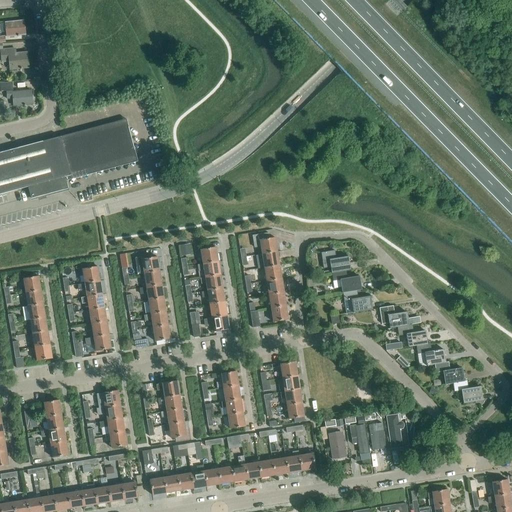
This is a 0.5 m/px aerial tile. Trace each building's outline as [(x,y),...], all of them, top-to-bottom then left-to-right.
[(6,37),(26,35),(24,20),(5,22),(6,37)] [(10,69),(29,67),(27,52),(15,53),(15,48),(1,50),(2,62),(9,61),(10,69)] [(13,106),(32,104),(31,90),(13,92),(12,82),(0,82),(0,85),(0,91),(6,91),(7,99),(13,98),(13,106)] [(65,177),(136,158),(126,119),(0,152),(0,194),(28,187),(31,198),(68,188),(65,177)] [(262,254),(277,251),(275,237),(270,238),(269,233),(252,236),(254,248),(261,247),(262,254)] [(187,243),(180,245),(181,251),(181,253),(189,251),(188,243),(187,243)] [(218,261),(216,247),(200,250),(203,264),(218,261)] [(350,270),(348,256),(336,258),(335,250),(321,252),(323,268),(330,267),(331,273),(332,273),(346,270),(350,270)] [(280,265),(277,251),(262,254),(264,267),(280,265)] [(160,271),(157,257),(143,259),(142,256),(135,257),(136,268),(143,266),(144,273),(160,271)] [(221,274),(218,261),(203,264),(205,277),(221,274)] [(282,278),(280,265),(264,267),(266,281),(282,278)] [(100,280),(98,266),(82,269),(85,283),(100,280)] [(309,266),(309,276),(318,276),(318,272),(312,266),(309,266)] [(361,290),(359,276),(347,278),(346,270),(332,273),(334,288),(341,287),(342,293),(343,293),(356,290),(361,290)] [(162,284),(160,271),(144,273),(146,287),(162,284)] [(223,288),(221,274),(205,277),(200,278),(201,284),(206,283),(207,291),(223,288)] [(41,290),(39,276),(23,279),(26,292),(26,293),(41,290)] [(284,292),(282,278),(266,281),(268,294),(284,292)] [(102,294),(100,280),(85,283),(87,296),(102,294)] [(164,298),(162,284),(146,287),(139,288),(140,294),(147,293),(148,300),(164,298)] [(225,302),(223,288),(207,291),(202,291),(203,297),(208,296),(209,304),(225,302)] [(44,304),(41,290),(26,293),(26,292),(19,293),(20,299),(26,298),(28,306),(44,304)] [(370,296),(358,298),(356,290),(343,293),(344,301),(351,300),(353,313),(372,310),(370,296)] [(286,305),(284,292),(268,294),(271,308),(286,305)] [(105,307),(102,294),(87,296),(81,297),(82,303),(88,302),(89,310),(105,307)] [(166,311),(164,298),(148,300),(150,314),(166,311)] [(227,315),(225,302),(209,304),(211,318),(227,315)] [(46,317),(44,304),(28,306),(30,320),(46,317)] [(289,319),(286,305),(271,308),(273,322),(289,319)] [(379,308),(380,316),(382,324),(389,323),(389,328),(398,327),(409,325),(406,312),(394,314),(393,306),(379,308)] [(107,321),(105,307),(89,310),(91,323),(107,321)] [(255,310),(250,311),(252,327),(260,326),(257,310),(255,310)] [(168,325),(166,311),(150,314),(144,315),(145,321),(151,320),(153,327),(168,325)] [(229,329),(227,315),(211,318),(214,331),(229,329)] [(48,331),(46,317),(30,320),(32,333),(48,331)] [(201,336),(198,324),(196,324),(196,320),(191,321),(194,338),(201,336)] [(109,334),(107,321),(91,323),(93,337),(109,334)] [(411,324),(409,325),(398,327),(399,335),(406,334),(408,347),(416,346),(427,344),(427,343),(425,330),(413,332),(411,324)] [(171,339),(168,325),(153,327),(155,341),(171,339)] [(142,346),(140,333),(137,333),(137,330),(132,331),(134,347),(142,346)] [(50,344),(48,331),(32,333),(34,347),(50,344)] [(96,351),(111,348),(109,334),(93,337),(85,338),(86,345),(94,343),(96,351)] [(78,343),(78,340),(73,340),(75,357),(82,355),(80,343),(78,343)] [(430,343),(427,343),(427,344),(416,346),(417,354),(424,353),(426,366),(434,364),(445,362),(443,349),(431,351),(430,343)] [(52,358),(50,344),(34,347),(37,360),(52,358)] [(409,365),(405,361),(401,365),(405,370),(409,365)] [(296,362),(280,364),(282,378),(298,375),(296,362)] [(448,362),(445,362),(434,364),(436,372),(443,371),(445,384),(453,383),(464,381),(462,368),(450,370),(448,362)] [(236,371),(221,374),(223,388),(239,385),(236,371)] [(300,389),(298,375),(282,378),(284,391),(300,389)] [(266,381),(261,381),(263,390),(267,389),(270,388),(269,380),(266,381)] [(467,380),(464,381),(453,383),(454,391),(461,390),(463,403),(482,400),(480,386),(468,388),(467,380)] [(180,395),(178,381),(156,384),(157,391),(163,390),(164,397),(180,395)] [(241,399),(239,385),(223,388),(225,401),(241,399)] [(302,402),(300,389),(284,391),(284,392),(280,392),(281,399),(285,398),(286,405),(302,402)] [(118,390),(96,394),(98,402),(104,401),(105,407),(121,404),(118,390)] [(271,407),(270,401),(272,400),(271,394),(264,395),(266,408),(271,407)] [(182,408),(180,395),(164,397),(166,411),(182,408)] [(243,412),(241,399),(225,401),(221,402),(222,408),(226,407),(227,415),(243,412)] [(62,414),(59,400),(44,403),(46,417),(62,414)] [(304,416),(302,402),(286,405),(289,419),(304,416)] [(214,417),(212,403),(204,404),(207,418),(214,417)] [(123,418),(121,404),(105,407),(107,420),(123,418)] [(409,407),(403,408),(405,418),(406,423),(412,422),(409,407)] [(184,422),(182,408),(166,411),(169,424),(184,422)] [(397,409),(399,419),(405,418),(403,408),(397,409)] [(245,426),(243,412),(227,415),(228,417),(223,417),(225,427),(229,426),(230,428),(245,426)] [(364,414),(365,421),(375,419),(374,413),(364,414)] [(64,427),(62,414),(46,417),(48,430),(64,427)] [(386,417),(391,444),(402,442),(398,415),(386,417)] [(125,431),(123,418),(107,420),(99,422),(100,428),(108,426),(109,434),(125,431)] [(185,422),(169,425),(171,437),(187,435),(185,422)] [(369,425),(373,451),(381,450),(376,423),(369,425)] [(355,427),(359,454),(369,452),(365,426),(355,427)] [(66,441),(64,427),(48,430),(40,431),(41,437),(49,436),(50,444),(66,441)] [(127,445),(125,431),(109,434),(104,435),(105,441),(110,440),(112,448),(127,445)] [(329,435),(333,459),(347,456),(343,433),(329,435)] [(68,455),(66,441),(50,444),(53,457),(68,455)] [(192,448),(195,447),(194,442),(186,444),(187,449),(188,453),(193,452),(192,448)] [(152,465),(151,455),(150,450),(142,451),(144,466),(152,465)] [(0,465),(9,465),(7,451),(0,451),(0,465)] [(315,468),(313,453),(299,456),(301,471),(315,468)] [(247,479),(245,464),(244,464),(243,456),(238,457),(239,465),(231,466),(233,482),(247,479)] [(272,460),(271,456),(265,457),(266,461),(258,462),(261,477),(274,475),(272,460)] [(301,471),(299,456),(285,458),(288,473),(301,471)] [(261,477),(258,462),(257,458),(252,459),(253,463),(245,464),(247,479),(261,477)] [(285,458),(272,460),(274,475),(288,473),(285,458)] [(231,466),(231,462),(225,463),(225,467),(218,469),(220,484),(233,482),(231,466)] [(191,473),(190,469),(184,470),(185,474),(177,475),(179,490),(193,488),(191,473)] [(220,484),(218,469),(204,471),(206,486),(220,484)] [(16,482),(15,477),(17,476),(17,471),(8,473),(10,483),(16,482)] [(206,486),(204,471),(191,473),(193,488),(206,486)] [(10,483),(8,473),(0,474),(0,475),(1,479),(9,478),(9,480),(10,483)] [(179,490),(177,475),(163,477),(166,492),(179,490)] [(166,492),(163,477),(150,480),(152,495),(166,492)] [(478,499),(474,480),(469,480),(472,499),(478,499)] [(510,493),(508,480),(492,482),(494,496),(510,493)] [(138,497),(135,482),(121,484),(124,499),(138,497)] [(94,489),(95,489),(94,484),(87,485),(88,490),(81,491),(83,506),(97,504),(94,489)] [(124,499),(121,484),(108,486),(110,502),(124,499)] [(110,502),(108,486),(95,489),(94,489),(97,504),(110,502)] [(450,503),(447,489),(427,493),(428,499),(433,498),(434,506),(450,503)] [(54,495),(53,491),(47,492),(48,496),(40,497),(42,511),(46,511),(56,510),(54,495)] [(83,506),(81,491),(67,493),(70,508),(83,506)] [(67,493),(54,495),(56,510),(70,508),(67,493)] [(511,506),(510,493),(494,496),(487,497),(488,503),(495,502),(496,509),(511,506)] [(42,511),(40,497),(27,500),(28,511),(42,511)] [(28,511),(27,500),(13,502),(14,511),(28,511)] [(14,511),(13,502),(0,504),(0,511),(14,511)] [(407,511),(406,503),(388,505),(389,510),(397,509),(399,511),(407,511)] [(451,511),(450,503),(434,506),(430,506),(430,507),(419,509),(419,511),(433,511),(435,511),(434,511),(451,511)]
